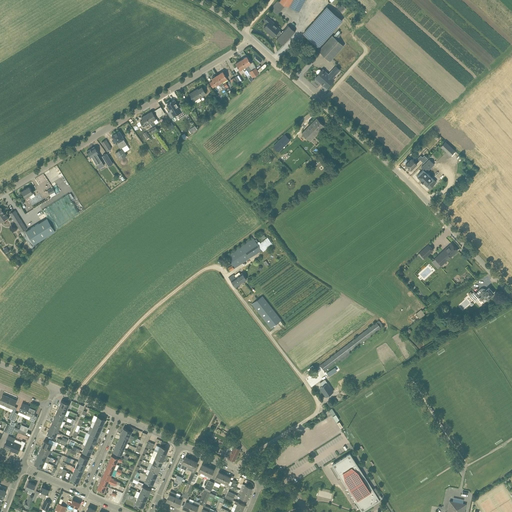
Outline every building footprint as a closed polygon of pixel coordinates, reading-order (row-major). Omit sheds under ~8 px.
[(279,1),(286,4),(299,11),(304,0),(278,0),(279,0),(279,1)] [(279,12),(283,8),(276,2),(272,6),(274,8),(279,12)] [(341,3),(337,9),(343,12),(346,7),(341,3)] [(327,7),(304,33),(319,47),(342,20),(327,7)] [(267,23),(267,24),(263,28),(273,36),(276,33),(279,35),(276,39),(283,45),(295,31),(288,25),(282,32),(279,30),(280,28),(274,23),(275,22),(268,16),(264,21),(267,23)] [(343,46),(332,35),(319,50),(330,61),(343,46)] [(252,77),(253,77),(259,73),(256,67),(252,70),(248,65),(251,63),(247,56),(241,60),(250,74),(252,77)] [(247,76),(250,74),(241,60),(236,63),(238,66),(240,70),(242,68),(247,76)] [(328,74),(323,69),(315,77),(327,88),(334,79),(333,78),(340,69),(336,66),(328,74)] [(217,75),(222,81),(227,78),(223,71),(217,75)] [(223,90),(226,88),(223,84),(222,81),(217,75),(215,76),(215,75),(212,77),(212,78),(213,80),(210,82),(213,87),(216,85),(219,83),(223,90)] [(190,93),(194,100),(196,103),(201,100),(200,98),(204,96),(204,95),(206,93),(202,87),(196,91),(195,90),(190,93)] [(176,102),(174,100),(167,104),(170,110),(167,112),(171,117),(173,115),(180,111),(184,116),(188,113),(183,105),(183,106),(180,108),(178,105),(177,105),(176,104),(177,103),(176,102)] [(159,117),(165,113),(161,107),(158,109),(155,111),(159,117)] [(149,112),(145,115),(150,122),(152,126),(156,124),(154,120),(157,118),(152,111),(149,113),(149,112)] [(192,113),(196,120),(198,119),(199,121),(201,120),(195,111),(192,113)] [(150,122),(145,115),(141,117),(143,120),(140,122),(143,127),(150,122)] [(302,133),(310,141),(325,126),(317,118),(302,133)] [(175,127),(171,121),(166,125),(170,130),(175,127)] [(117,143),(121,148),(126,144),(123,139),(124,138),(119,131),(112,135),(117,143)] [(276,143),(282,149),(290,140),(285,135),(276,143)] [(102,142),(107,151),(112,148),(106,139),(102,142)] [(456,150),(445,141),(440,146),(451,156),(456,150)] [(99,168),(105,165),(98,154),(99,153),(95,146),(87,151),(91,158),(92,157),(99,168)] [(116,154),(114,155),(119,165),(122,163),(123,165),(124,165),(124,166),(130,163),(125,153),(127,151),(125,147),(123,149),(123,148),(115,152),(116,154)] [(102,156),(108,166),(113,163),(107,153),(102,156)] [(411,169),(420,160),(424,163),(428,159),(424,155),(422,157),(421,156),(415,162),(411,158),(406,164),(411,169)] [(427,185),(429,188),(436,181),(428,174),(430,172),(428,170),(434,164),(429,159),(421,167),(423,169),(418,175),(417,176),(418,176),(421,179),(421,180),(423,181),(423,182),(424,182),(426,185),(427,185)] [(22,191),(23,193),(28,199),(31,197),(29,195),(33,192),(29,186),(22,191)] [(48,190),(51,197),(56,194),(54,191),(55,191),(53,187),(48,190)] [(0,221),(1,222),(8,218),(5,213),(4,213),(0,207),(0,221)] [(10,213),(21,232),(22,232),(25,230),(27,229),(15,210),(10,213)] [(26,231),(34,243),(55,230),(47,218),(26,231)] [(22,232),(31,247),(34,245),(25,230),(22,232)] [(268,237),(258,245),(262,250),(263,251),(273,244),(268,237)] [(233,269),(262,250),(258,245),(257,243),(258,242),(256,239),(255,240),(253,238),(226,256),(232,265),(227,268),(229,271),(233,269)] [(441,264),(441,265),(458,250),(452,243),(443,251),(435,258),(441,264)] [(425,258),(434,250),(429,244),(420,252),(425,258)] [(235,287),(237,285),(246,279),(242,273),(235,277),(233,274),(229,277),(235,287)] [(481,289),(476,294),(478,297),(483,302),(494,293),(491,290),(490,290),(488,288),(486,290),(486,289),(485,289),(484,289),(483,288),(482,289),(481,289)] [(271,328),(275,325),(281,320),(262,295),(252,303),(271,328)] [(324,371),(340,359),(350,351),(383,326),(379,320),(320,365),(324,371)] [(446,329),(442,325),(438,328),(442,333),(446,329)] [(335,367),(327,373),(329,375),(337,370),(335,367)] [(333,392),(325,380),(320,383),(322,386),(320,388),(326,396),(333,392)] [(3,394),(0,400),(0,402),(6,405),(10,397),(3,394)] [(10,397),(6,405),(13,408),(17,400),(10,397)] [(59,406),(67,410),(67,409),(70,404),(61,400),(59,406)] [(19,411),(19,412),(26,415),(29,408),(30,406),(22,403),(19,411)] [(272,407),(278,417),(252,431),(259,445),(291,427),(283,413),(285,412),(280,403),(272,407)] [(30,406),(29,408),(26,415),(25,417),(29,419),(34,421),(37,416),(34,415),(37,409),(30,406)] [(57,411),(65,415),(68,416),(70,411),(67,410),(59,406),(57,411)] [(336,421),(339,419),(332,407),(329,409),(336,421)] [(54,417),(63,421),(65,415),(57,411),(54,417)] [(95,422),(103,425),(105,420),(106,420),(106,419),(98,416),(95,422)] [(60,426),(62,427),(63,424),(61,423),(63,421),(54,417),(52,422),(60,426)] [(58,432),(59,429),(60,426),(52,422),(50,428),(58,432)] [(95,422),(92,428),(101,431),(103,425),(95,422)] [(90,427),(88,432),(98,437),(101,431),(92,428),(90,427)] [(47,434),(49,435),(55,437),(58,432),(50,428),(47,434)] [(121,434),(133,439),(134,436),(130,435),(132,431),(123,428),(121,434)] [(87,439),(93,442),(96,443),(98,437),(88,432),(90,433),(87,439)] [(118,439),(127,443),(129,437),(133,439),(121,434),(118,439)] [(11,450),(12,448),(14,442),(14,441),(16,438),(9,435),(7,438),(4,447),(11,450)] [(96,443),(93,442),(87,439),(85,445),(93,448),(96,443)] [(116,445),(124,449),(127,443),(118,439),(116,445)] [(22,440),(20,445),(14,442),(12,448),(11,450),(18,453),(20,448),(22,449),(25,442),(22,440)] [(42,446),(50,450),(52,444),(44,440),(42,446)] [(235,460),(236,457),(240,448),(238,447),(240,444),(233,440),(231,444),(234,446),(229,457),(235,460)] [(93,448),(85,445),(82,451),(91,454),(93,448)] [(122,455),(124,449),(116,445),(113,451),(122,455)] [(158,451),(163,454),(166,455),(168,449),(160,445),(158,451)] [(47,455),(49,452),(51,453),(52,451),(50,450),(42,446),(39,452),(47,455)] [(155,457),(163,461),(166,455),(163,454),(158,451),(155,457)] [(39,452),(37,458),(45,461),(47,455),(39,452)] [(362,511),(379,500),(350,453),(332,464),(362,511)] [(81,455),(78,461),(86,465),(89,459),(81,455)] [(116,464),(118,460),(122,462),(123,460),(112,455),(109,461),(116,464)] [(185,456),(184,459),(181,457),(177,466),(186,470),(187,468),(191,459),(185,456)] [(161,467),(163,461),(155,457),(152,463),(161,467)] [(45,461),(37,458),(34,464),(43,467),(45,461)] [(187,468),(191,470),(193,471),(198,462),(191,459),(187,468)] [(75,467),(84,470),(86,465),(78,461),(75,467)] [(107,466),(114,469),(115,467),(116,464),(109,461),(107,466)] [(148,468),(158,473),(161,467),(152,463),(150,462),(148,468)] [(202,464),(198,473),(204,476),(205,474),(208,467),(202,464)] [(104,472),(111,475),(114,469),(107,466),(104,472)] [(75,467),(73,473),(81,476),(84,470),(75,467)] [(208,467),(205,474),(208,476),(207,478),(210,479),(214,469),(208,467)] [(147,475),(156,479),(158,473),(148,468),(150,469),(147,475)] [(135,476),(138,471),(135,470),(131,478),(134,479),(138,481),(140,478),(135,476)] [(110,477),(111,475),(104,472),(102,477),(120,485),(121,482),(114,479),(110,477)] [(219,472),(214,481),(220,484),(222,481),(225,474),(219,472)] [(81,476),(73,473),(70,479),(78,482),(81,476)] [(225,474),(222,481),(225,483),(224,486),(226,487),(223,492),(227,494),(228,491),(230,487),(227,485),(231,477),(225,474)] [(153,485),(156,479),(147,475),(145,481),(153,485)] [(100,482),(107,485),(108,482),(115,486),(116,484),(119,485),(120,485),(102,477),(100,482)] [(27,492),(28,491),(29,489),(33,490),(33,491),(36,484),(28,481),(26,488),(25,491),(27,492)] [(107,492),(108,490),(109,490),(110,487),(107,485),(100,482),(97,488),(104,491),(107,492)] [(252,487),(250,487),(242,483),(241,486),(244,487),(243,491),(250,494),(252,487)] [(140,492),(148,495),(151,489),(143,486),(140,492)] [(39,493),(46,497),(49,490),(42,487),(40,492),(39,493)] [(324,498),(333,498),(333,490),(320,489),(319,494),(324,494),(324,498)] [(185,497),(187,492),(184,490),(182,496),(180,495),(179,498),(175,496),(172,503),(179,506),(182,499),(181,499),(183,496),(185,497)] [(240,497),(247,500),(250,494),(243,491),(242,490),(241,494),(238,493),(237,496),(240,497)] [(175,496),(177,493),(170,491),(166,500),(172,503),(175,496)] [(204,499),(207,501),(209,495),(215,497),(216,495),(207,491),(204,499)] [(146,501),(148,495),(140,492),(138,498),(146,501)] [(188,498),(190,493),(187,492),(185,497),(187,498),(186,501),(183,508),(189,510),(190,508),(192,504),(189,502),(190,499),(188,498)] [(217,508),(220,510),(221,507),(225,499),(221,497),(217,508)] [(143,507),(144,505),(146,501),(138,498),(135,504),(143,507)] [(198,506),(199,503),(198,503),(199,502),(195,500),(196,498),(195,498),(193,501),(192,504),(190,508),(189,510),(193,511),(195,511),(198,506)] [(70,505),(78,508),(81,502),(73,499),(70,505)] [(48,510),(51,502),(45,500),(42,507),(48,510)] [(240,510),(242,510),(245,504),(243,503),(238,501),(238,502),(235,500),(234,503),(235,503),(237,504),(237,505),(236,508),(240,510)] [(448,511),(464,511),(465,507),(463,503),(453,501),(449,503),(447,511),(448,511)] [(55,509),(56,510),(54,511),(64,511),(66,507),(58,503),(55,509)]
